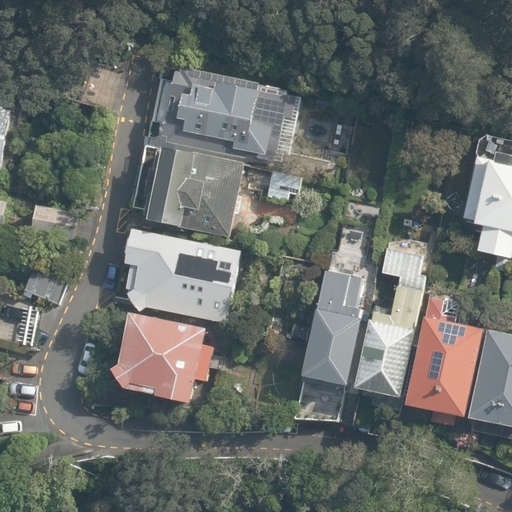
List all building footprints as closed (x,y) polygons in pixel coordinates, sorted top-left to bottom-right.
[(296,90),(176,64),(161,141),(286,164),(296,90)] [(22,103),(0,97),(0,166),(7,169),(22,103)] [(511,143),(481,137),(459,242),(511,252),(511,143)] [(247,163),(150,146),(139,216),(230,238),(247,163)] [(81,207),(40,199),(32,232),(78,240),(81,207)] [(241,252),(135,226),(121,302),(227,321),(241,252)] [(371,306),(367,323),(353,389),(400,397),(428,254),(388,249),(383,269),(399,276),(392,308),(371,306)] [(349,274),(323,272),(302,377),(344,385),(364,309),(346,304),(349,274)] [(446,295),(429,297),(405,403),(467,417),(484,329),(443,317),(446,295)] [(206,328),(131,310),(116,369),(123,384),(191,400),(206,328)] [(511,334),(491,330),(474,413),(511,422),(511,334)]
